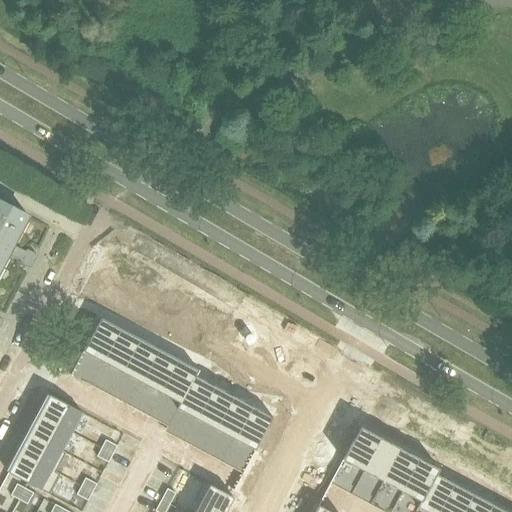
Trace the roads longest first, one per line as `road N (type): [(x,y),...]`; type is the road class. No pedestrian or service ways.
road 1 (primary): [(511,371),(0,70)]
road 2 (primary): [(0,107),(511,406)]
road 3 (unknown): [(92,228),(341,368)]
road 4 (residential): [(0,402),(101,211)]
